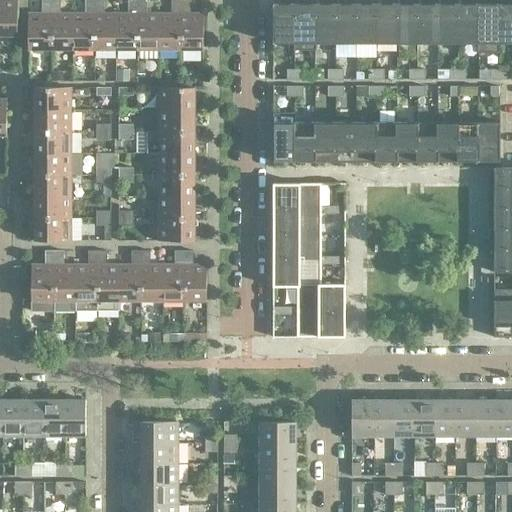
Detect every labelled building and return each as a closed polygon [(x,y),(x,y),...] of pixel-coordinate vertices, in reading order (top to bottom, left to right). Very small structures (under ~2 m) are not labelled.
[(17,0),(0,0),(0,34),(18,34),(17,0)] [(28,13),(28,49),(52,49),(51,0),(41,0),(42,13),(28,13)] [(60,0),(51,0),(52,49),(73,49),(73,13),(61,13),(60,0)] [(73,13),(73,49),(94,49),(94,0),(84,0),(85,13),(73,13)] [(103,0),(94,0),(94,49),(116,49),(116,13),(104,13),(103,0)] [(116,13),(116,49),(137,49),(137,0),(127,0),(128,13),(116,13)] [(137,0),(137,49),(159,49),(159,13),(147,13),(147,0),(137,0)] [(159,13),(159,49),(181,49),(180,0),(171,0),(171,13),(159,13)] [(180,0),(181,49),(204,49),(204,13),(190,13),(190,0),(180,0)] [(304,0),(304,3),(294,3),(294,50),(315,50),(314,0),(304,0)] [(344,0),(345,3),(335,3),(335,43),(356,43),(355,0),(344,0)] [(356,0),(355,0),(356,43),(376,43),(376,3),(356,3),(356,0)] [(406,0),(406,3),(397,3),(396,43),(417,43),(416,0),(406,0)] [(417,0),(416,0),(417,43),(437,43),(437,3),(417,3),(417,0)] [(511,0),(507,0),(508,3),(499,3),(499,43),(511,42),(511,0)] [(294,3),(273,3),(273,43),(293,43),(293,50),(294,50),(294,3)] [(335,3),(315,3),(315,43),(335,43),(335,3)] [(397,3),(376,3),(376,43),(396,43),(397,3)] [(458,3),(437,3),(437,43),(458,43),(458,3)] [(478,3),(458,3),(458,43),(478,43),(478,3)] [(499,3),(478,3),(478,43),(478,53),(499,53),(499,3)] [(294,69),(286,69),(286,79),(294,79),(294,69)] [(303,69),(294,69),(294,79),(303,79),(303,69)] [(335,69),(327,69),(327,79),(335,79),(335,69)] [(343,69),(335,69),(335,79),(344,79),(343,69)] [(376,69),(368,69),(368,79),(376,79),(376,69)] [(384,69),(376,69),(376,79),(384,79),(384,69)] [(417,79),(417,69),(409,69),(409,79),(417,79)] [(417,69),(417,79),(425,79),(425,69),(417,69)] [(450,79),(458,79),(458,69),(450,69),(450,79)] [(466,69),(458,69),(458,79),(466,79),(466,69)] [(498,79),(498,69),(490,69),(490,79),(498,79)] [(507,69),(498,69),(498,79),(507,79),(507,69)] [(58,70),(51,70),(51,81),(62,81),(62,75),(58,70)] [(104,71),(94,70),(95,81),(104,81),(104,71)] [(129,80),(129,70),(117,70),(117,80),(129,80)] [(294,96),(294,86),(286,86),(286,96),(294,96)] [(302,86),(294,86),(294,96),(302,96),(302,86)] [(335,86),(327,86),(327,96),(335,96),(335,86)] [(335,86),(335,96),(343,96),(343,86),(335,86)] [(376,86),(368,86),(368,96),(376,96),(376,86)] [(384,96),(384,86),(376,86),(376,96),(384,96)] [(417,86),(409,86),(409,96),(417,96),(417,86)] [(425,86),(417,86),(417,96),(425,96),(425,86)] [(458,86),(450,86),(450,96),(458,96),(458,86)] [(458,96),(478,96),(478,86),(458,86),(458,96)] [(490,96),(498,96),(499,86),(490,86),(490,96)] [(71,87),(35,87),(35,110),(71,110),(71,87)] [(194,87),(158,87),(158,110),(194,110),(194,87)] [(71,110),(35,110),(35,132),(71,132),(71,110)] [(194,110),(158,110),(158,131),(194,132),(194,110)] [(294,113),(273,113),(273,162),(294,162),(294,122),(294,113)] [(314,122),(294,122),(294,162),(314,162),(314,122)] [(335,122),(314,122),(314,162),(335,162),(335,122)] [(355,122),(335,122),(335,162),(355,162),(355,122)] [(376,122),(355,122),(355,162),(376,162),(376,122)] [(397,122),(376,122),(376,162),(397,162),(397,122)] [(417,122),(397,122),(397,162),(417,162),(417,122)] [(438,122),(417,122),(417,162),(438,162),(438,122)] [(458,122),(438,122),(438,162),(458,162),(458,122)] [(479,122),(458,122),(458,162),(479,162),(479,122)] [(500,122),(479,122),(479,162),(500,162),(500,122)] [(194,132),(158,131),(147,132),(147,153),(158,153),(194,153),(194,132)] [(71,132),(35,132),(35,153),(71,153),(71,132)] [(71,153),(35,153),(35,175),(71,175),(71,153)] [(114,153),(97,153),(97,167),(111,167),(114,167),(114,153)] [(194,153),(158,153),(158,175),(195,175),(194,153)] [(511,167),(494,168),(494,188),(511,188),(511,167)] [(71,175),(35,175),(35,197),(71,197),(71,175)] [(195,175),(158,175),(158,197),(195,197),(195,175)] [(321,183),(273,183),(273,209),(321,209),(321,213),(333,213),(333,206),(321,206),(321,183)] [(511,188),(494,188),(494,209),(511,209),(511,188)] [(71,197),(35,197),(35,218),(71,218),(71,197)] [(195,197),(158,197),(158,218),(195,219),(195,197)] [(321,209),(273,209),(273,234),(321,234),(321,213),(321,209)] [(511,209),(494,209),(494,230),(511,230),(511,209)] [(71,218),(35,218),(35,240),(71,240),(71,218)] [(195,219),(158,218),(158,240),(195,240),(195,219)] [(511,230),(494,230),(494,251),(511,251),(511,230)] [(273,234),(273,260),(321,260),(321,264),(333,264),(333,256),(321,256),(321,234),(273,234)] [(31,264),(31,310),(55,310),(55,250),(45,250),(45,264),(31,264)] [(64,250),(55,250),(55,310),(77,310),(77,264),(64,264),(64,250)] [(88,264),(77,264),(77,310),(97,310),(98,250),(88,250),(88,264)] [(98,250),(97,310),(119,310),(119,300),(119,264),(107,264),(107,250),(98,250)] [(119,264),(119,300),(141,300),(141,250),(131,250),(131,264),(119,264)] [(150,250),(141,250),(141,300),(163,300),(163,264),(150,264),(150,250)] [(175,264),(163,264),(163,300),(184,300),(184,250),(174,250),(175,264)] [(193,250),(184,250),(184,300),(207,300),(207,264),(193,264),(193,250)] [(511,251),(494,251),(494,272),(511,271),(511,251)] [(321,260),(273,260),(273,286),(297,286),(297,285),(321,285),(321,284),(321,264),(321,260)] [(297,286),(297,306),(297,310),(345,310),(345,284),(321,284),(321,285),(297,285),(297,286)] [(511,288),(493,289),(492,336),(511,336),(511,288)] [(297,306),(285,306),(285,314),(297,314),(297,337),(345,337),(345,310),(297,310),(297,306)] [(42,341),(53,341),(53,331),(47,331),(43,332),(42,336),(42,341)] [(96,332),(97,341),(107,341),(107,336),(103,332),(96,332)] [(89,333),(76,333),(76,342),(89,342),(89,333)] [(3,399),(3,435),(23,435),(23,399),(3,399)] [(23,399),(23,435),(43,435),(43,399),(23,399)] [(43,399),(43,435),(64,435),(64,399),(43,399)] [(64,399),(64,435),(86,435),(86,399),(64,399)] [(373,399),(352,399),(352,435),(373,435),(373,399)] [(373,399),(373,435),(393,435),(393,399),(373,399)] [(393,399),(393,435),(414,435),(414,399),(393,399)] [(414,399),(414,435),(435,435),(435,399),(414,399)] [(435,399),(435,435),(455,435),(455,399),(435,399)] [(455,399),(455,435),(476,435),(476,399),(455,399)] [(476,399),(476,435),(497,435),(497,399),(476,399)] [(511,399),(497,399),(497,435),(511,435),(511,399)] [(142,421),(142,442),(178,442),(178,421),(142,421)] [(260,421),(260,442),(296,442),(296,421),(260,421)] [(205,434),(205,442),(218,442),(218,434),(205,434)] [(224,434),(224,442),(237,442),(237,434),(224,434)] [(142,442),(142,462),(178,462),(178,442),(142,442)] [(218,442),(205,442),(205,451),(218,451),(218,442)] [(224,442),(224,451),(237,451),(237,442),(224,442)] [(260,442),(260,462),(296,462),(296,442),(260,442)] [(23,462),(15,462),(15,475),(23,475),(23,462)] [(32,462),(23,462),(23,475),(32,475),(32,462)] [(64,462),(56,462),(56,475),(64,475),(64,462)] [(73,462),(64,462),(64,475),(73,475),(73,462)] [(142,462),(142,482),(178,482),(178,462),(142,462)] [(260,462),(260,482),(296,482),(296,462),(260,462)] [(361,462),(352,462),(352,475),(361,475),(361,462)] [(385,462),(385,475),(394,475),(394,462),(385,462)] [(394,462),(394,475),(402,475),(402,462),(394,462)] [(426,462),(426,475),(435,475),(435,462),(426,462)] [(435,462),(435,475),(443,475),(443,462),(435,462)] [(467,462),(467,475),(475,475),(475,462),(467,462)] [(475,462),(475,475),(484,475),(484,462),(475,462)] [(205,475),(205,483),(218,483),(218,475),(205,475)] [(224,475),(224,483),(237,483),(237,475),(224,475)] [(23,481),(15,481),(15,494),(23,494),(23,481)] [(32,481),(23,481),(23,494),(32,494),(32,481)] [(64,481),(56,481),(56,494),(64,494),(64,481)] [(73,481),(64,481),(64,494),(73,494),(73,481)] [(352,481),(352,494),(361,494),(361,481),(352,481)] [(142,482),(142,503),(178,503),(178,482),(142,482)] [(260,482),(260,503),(296,503),(296,482),(260,482)] [(394,482),(385,482),(385,495),(394,495),(394,482)] [(394,482),(394,495),(402,495),(402,482),(394,482)] [(218,483),(205,483),(205,492),(218,492),(218,483)] [(224,483),(224,492),(237,492),(237,483),(224,483)] [(435,483),(426,483),(426,495),(435,495),(435,483)] [(435,483),(435,495),(443,495),(443,483),(435,483)] [(475,483),(467,483),(467,496),(475,496),(475,483)] [(475,483),(475,496),(484,496),(484,483),(475,483)] [(142,503),(141,511),(177,511),(178,503),(142,503)] [(260,503),(259,511),(295,511),(296,503),(260,503)]
